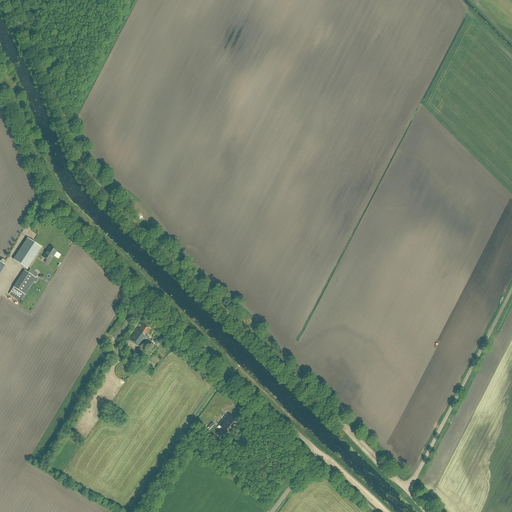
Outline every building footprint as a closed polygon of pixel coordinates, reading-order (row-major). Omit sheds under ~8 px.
[(41,248),(27,238),(13,260),(27,269),(41,248)] [(56,252),(49,247),(43,257),(47,260),(45,263),(47,265),(49,262),(50,262),(56,252)] [(13,288),(24,295),(35,278),(24,271),(13,288)] [(131,325),(121,318),(109,335),(119,342),(131,325)] [(150,329),(143,324),(139,329),(138,328),(129,340),(141,349),(145,342),(149,345),(150,344),(152,345),(150,348),(154,350),(158,344),(152,340),(152,341),(148,339),(146,338),(148,335),(146,334),(150,329)] [(235,420),(228,414),(219,425),(226,431),(235,420)]
